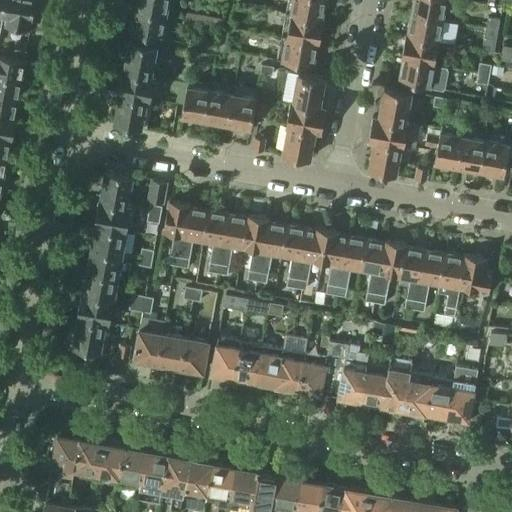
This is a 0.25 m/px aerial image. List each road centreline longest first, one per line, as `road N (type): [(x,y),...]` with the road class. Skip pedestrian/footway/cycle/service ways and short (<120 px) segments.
road 1 (residential): [(511,469),(17,381)]
road 2 (residential): [(335,187),(62,136)]
road 3 (residential): [(17,381),(62,136)]
road 4 (residential): [(335,187),(370,0)]
road 5 (residential): [(511,217),(335,187)]
road 6 (residential): [(62,136),(89,0)]
